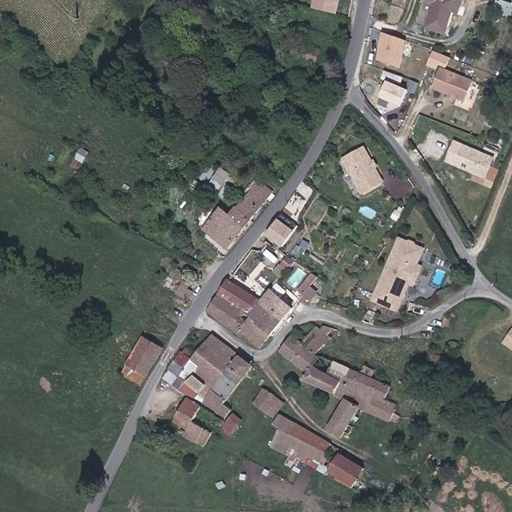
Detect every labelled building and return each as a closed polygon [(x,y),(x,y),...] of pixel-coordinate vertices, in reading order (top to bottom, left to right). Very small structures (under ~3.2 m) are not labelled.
[(325,0),(300,0),(295,13),(317,21),(325,0)] [(432,16),(436,2),(429,0),(407,0),(406,5),(413,7),(405,31),(424,38),(432,16)] [(436,1),(436,2),(432,16),(438,18),(442,4),(436,1)] [(376,61),(402,66),(408,37),(381,33),(376,61)] [(305,51),(283,44),(278,58),(301,65),(305,51)] [(428,62),(446,70),(451,56),(434,49),(428,62)] [(454,85),(419,71),(412,91),(446,105),(454,85)] [(403,106),(408,86),(383,79),(377,104),(384,106),(386,101),(403,106)] [(360,164),(358,160),(349,144),(329,155),(348,190),(369,179),(360,164)] [(467,183),(476,163),(446,151),(438,171),(467,183)] [(209,160),(204,165),(196,179),(198,180),(206,187),(213,192),(226,172),(209,160)] [(220,209),(235,220),(259,189),(244,177),(243,179),(240,176),(234,185),(236,188),(234,191),(220,209)] [(190,187),(178,180),(173,189),(185,196),(190,187)] [(206,187),(198,180),(192,187),(201,193),(206,187)] [(261,228),(275,238),(285,225),(278,219),(282,215),(271,207),(265,216),(268,218),(261,228)] [(214,246),(235,220),(220,209),(213,218),(203,210),(192,227),(199,234),(196,237),(204,244),(207,240),(214,246)] [(189,231),(196,237),(199,234),(192,227),(189,231)] [(252,240),(266,251),(275,238),(261,228),(252,240)] [(401,266),(401,264),(408,248),(402,245),(401,243),(396,241),(394,242),(385,238),(356,300),(380,311),(384,302),(381,301),(384,295),(384,292),(382,288),(384,285),(388,284),(390,281),(393,282),(400,280),(404,271),(401,266)] [(211,250),(214,246),(207,240),(204,244),(211,250)] [(271,269),(278,260),(271,255),(264,264),(271,269)] [(163,286),(175,293),(181,284),(154,266),(148,274),(150,275),(158,281),(152,290),(158,294),(163,286)] [(311,271),(297,290),(311,300),(319,290),(311,284),(318,276),(311,271)] [(287,287),(293,290),(294,288),(300,277),(295,273),(287,287)] [(158,281),(150,275),(144,284),(152,290),(158,281)] [(234,317),(244,305),(213,281),(204,293),(234,317)] [(381,301),(384,302),(393,283),(393,282),(390,281),(388,284),(384,285),(382,288),(384,292),(384,295),(381,301)] [(169,301),(175,293),(163,286),(158,294),(169,301)] [(255,293),(264,300),(269,293),(260,286),(255,293)] [(293,290),(289,297),(293,300),(299,292),(294,288),(293,290)] [(245,306),(266,322),(276,310),(264,300),(255,293),(245,306)] [(192,311),(211,327),(223,312),(202,296),(192,311)] [(254,337),(266,322),(245,306),(244,305),(234,317),(233,319),(232,319),(254,337)] [(244,349),(254,337),(232,319),(223,312),(211,327),(230,342),(232,340),(244,349)] [(316,345),(300,336),(316,316),(306,312),(288,324),(275,343),(310,364),(314,357),(320,347),(316,345)] [(316,345),(324,334),(335,318),(319,314),(316,316),(300,336),(316,345)] [(106,355),(114,361),(131,333),(123,328),(106,355)] [(137,376),(159,342),(140,329),(136,333),(133,331),(131,333),(114,361),(137,376)] [(427,350),(447,358),(455,338),(436,330),(427,350)] [(230,360),(236,350),(209,331),(201,342),(230,360)] [(316,345),(320,347),(328,336),(324,334),(316,345)] [(356,376),(360,364),(337,353),(342,343),(328,336),(320,347),(314,357),(356,376)] [(190,357),(195,350),(183,342),(178,348),(190,357)] [(231,403),(224,399),(250,360),(236,350),(230,360),(201,342),(195,350),(190,357),(218,376),(212,384),(206,393),(202,399),(224,413),(231,403)] [(212,384),(218,376),(190,357),(178,348),(160,375),(172,381),(178,371),(187,377),(191,371),(212,384)] [(391,412),(400,395),(387,390),(356,376),(314,357),(310,364),(304,373),(348,392),(327,417),(338,426),(343,420),(346,418),(352,423),(358,415),(353,411),(363,399),(391,412)] [(387,390),(392,379),(360,364),(356,376),(387,390)] [(206,393),(212,384),(191,371),(187,377),(185,380),(206,393)] [(254,395),(267,404),(275,391),(262,383),(254,395)] [(274,409),(277,404),(282,395),(275,391),(267,404),(274,409)] [(171,410),(187,421),(199,404),(182,393),(171,410)] [(202,429),(210,418),(212,413),(199,404),(187,421),(202,429)] [(308,447),(319,453),(324,444),(289,424),(295,414),(277,404),(274,409),(269,416),(279,422),(275,429),(308,447)] [(222,425),(232,431),(241,414),(233,409),(222,425)] [(330,459),(340,443),(342,438),(295,414),(289,424),(324,444),(319,453),(315,459),(327,465),(330,459)] [(338,426),(343,431),(349,425),(343,420),(338,426)] [(181,432),(194,440),(202,429),(187,421),(181,432)] [(300,459),(308,447),(275,429),(270,436),(286,446),(282,452),(289,458),(292,455),(300,459)] [(330,459),(357,474),(366,457),(340,443),(330,459)] [(354,479),(357,474),(330,459),(327,465),(354,479)]
